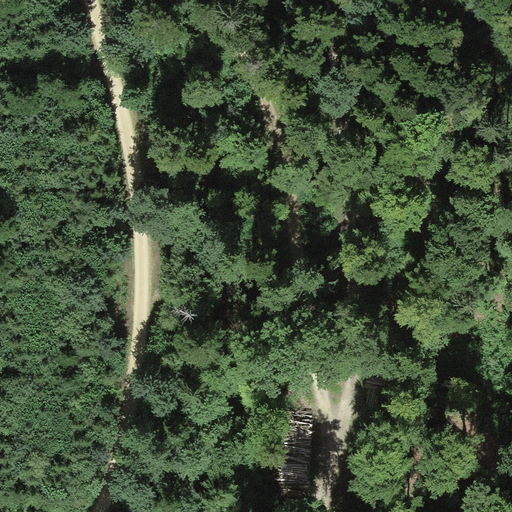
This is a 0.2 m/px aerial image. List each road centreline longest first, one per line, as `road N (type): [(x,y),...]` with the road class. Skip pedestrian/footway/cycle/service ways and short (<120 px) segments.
road 1 (track): [(469,0),(452,130),(408,296),(369,398),(333,445),(354,331),(329,0)]
road 2 (track): [(316,511),(333,445),(291,181),(265,85),(228,0)]
road 3 (track): [(90,0),(138,225),(134,340),(103,511)]
